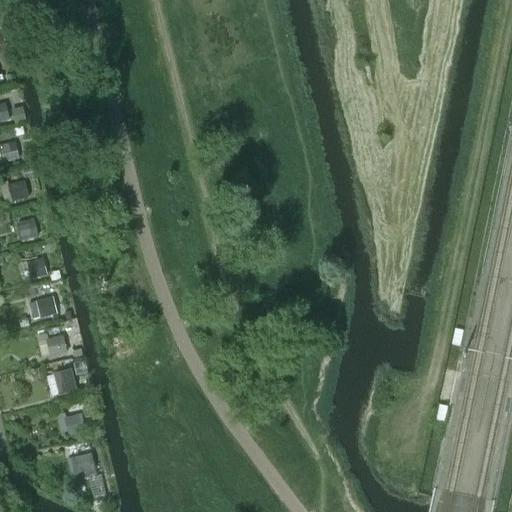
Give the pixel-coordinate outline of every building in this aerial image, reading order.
[(511,119),(480,277),(482,277),(491,231),(511,127),(511,119)] [(15,143),(0,146),(0,163),(19,159),(15,143)] [(27,198),(23,182),(7,186),(11,202),(27,198)] [(37,236),(33,221),(18,225),(22,240),(37,236)] [(47,275),(43,259),(28,263),(32,278),(47,275)] [(57,315),(53,299),(38,303),(42,318),(57,315)] [(66,352),(62,337),(47,341),(51,356),(66,352)] [(84,362),(73,365),(76,376),(87,373),(84,362)] [(71,372),(56,375),(61,395),(76,391),(71,372)] [(85,430),(82,414),(66,418),(70,433),(85,430)] [(96,476),(91,455),(74,459),(79,481),(88,479),(88,478),(96,476)]
